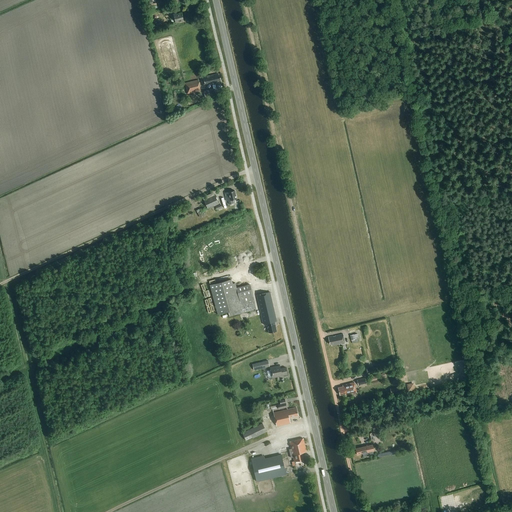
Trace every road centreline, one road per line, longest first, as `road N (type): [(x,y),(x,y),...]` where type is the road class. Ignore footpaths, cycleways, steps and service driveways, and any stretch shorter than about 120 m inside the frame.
road 1 (primary): [(334,511),(215,0)]
road 2 (track): [(359,511),(243,0)]
road 3 (track): [(199,284),(0,378)]
road 4 (track): [(187,197),(0,283)]
road 5 (track): [(107,511),(246,448)]
road 6 (track): [(511,285),(469,296),(490,400)]
